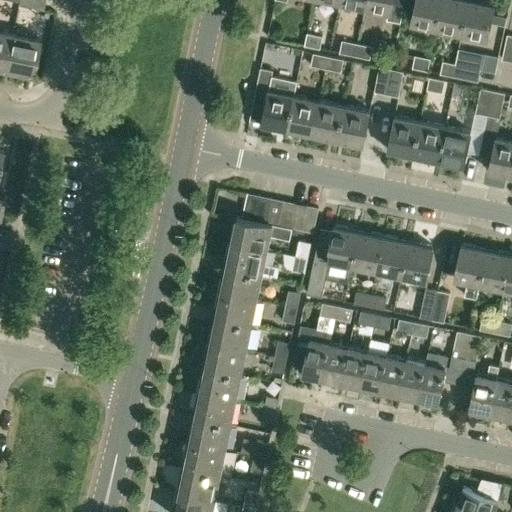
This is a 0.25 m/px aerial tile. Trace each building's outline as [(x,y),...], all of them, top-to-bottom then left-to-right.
[(366,0),(365,6),(388,11),(387,18),(401,21),(405,0),(366,0)] [(437,28),(442,0),(416,0),(411,22),(437,28)] [(462,33),(468,0),(442,0),(437,28),(462,33)] [(476,0),(468,0),(462,33),(488,38),(491,22),(492,15),(495,4),(476,0)] [(492,15),(491,22),(506,25),(506,23),(507,18),(492,15)] [(0,67),(5,68),(12,32),(0,29),(0,67)] [(31,74),(38,37),(12,32),(5,68),(31,74)] [(323,35),(308,32),(305,44),(320,48),(323,35)] [(511,60),(511,34),(508,34),(502,59),(511,60)] [(355,55),(357,43),(343,39),(340,52),(355,55)] [(357,43),(355,55),(370,58),(373,46),(357,43)] [(326,68),(329,56),(314,53),(311,65),(326,68)] [(431,58),(416,55),(413,67),(428,70),(431,58)] [(329,56),(326,68),(341,70),(344,58),(329,56)] [(453,75),(456,63),(444,60),(441,73),(453,75)] [(456,63),(453,75),(479,81),(481,69),(456,63)] [(387,94),(392,69),(380,66),(375,91),(387,94)] [(288,128),(295,94),(297,82),(272,76),(273,69),(261,67),(256,92),(268,94),(262,123),(288,128)] [(392,69),(387,94),(399,96),(404,71),(392,69)] [(429,76),(427,89),(442,92),(445,80),(429,76)] [(455,80),(450,104),(457,106),(462,82),(455,80)] [(488,115),(493,90),(481,88),(476,112),(488,115)] [(493,90),(488,115),(499,117),(500,117),(505,93),(493,90)] [(313,133),(320,99),(295,94),(288,128),(313,133)] [(338,138),(345,104),(320,99),(313,133),(338,138)] [(345,104),(338,138),(363,144),(370,109),(345,104)] [(414,154),(421,120),(395,115),(388,149),(414,154)] [(492,157),(496,136),(500,117),(499,117),(488,115),(480,155),(492,157)] [(439,159),(446,125),(421,120),(414,154),(439,159)] [(446,125),(439,159),(464,165),(471,130),(446,125)] [(511,174),(511,138),(496,136),(489,170),(511,174)] [(260,194),(249,192),(248,192),(243,216),(255,219),(260,194)] [(266,221),(272,197),(260,194),(255,219),(266,221)] [(278,224),(284,199),(272,197),(266,221),(278,224)] [(290,226),(295,202),(284,199),(278,224),(290,226)] [(302,229),(307,204),(295,202),(290,226),(302,229)] [(319,207),(307,204),(302,229),(314,231),(319,207)] [(290,226),(278,224),(266,221),(255,219),(243,216),(238,215),(236,223),(233,222),(229,240),(268,248),(271,235),(287,238),(290,226)] [(352,264),(360,230),(334,225),(332,236),(320,233),(308,292),(321,295),(329,259),(352,264)] [(0,245),(9,247),(13,231),(0,228),(0,245)] [(377,269),(384,235),(360,230),(352,264),(377,269)] [(402,274),(409,240),(384,235),(377,269),(402,274)] [(144,237),(136,236),(133,252),(141,254),(144,237)] [(296,254),(308,257),(312,242),(300,239),(296,254)] [(265,262),(268,248),(229,240),(225,258),(228,259),(227,266),(262,273),(277,276),(279,265),(265,262)] [(409,240),(402,274),(427,280),(434,245),(409,240)] [(477,297),(480,283),(487,248),(462,243),(455,277),(468,280),(465,294),(477,297)] [(505,288),(511,253),(487,248),(480,283),(505,288)] [(305,272),(308,257),(296,254),(293,269),(305,272)] [(257,298),(262,273),(227,266),(226,273),(222,272),(218,290),(257,298)] [(437,293),(438,290),(426,287),(420,316),(432,318),(437,293)] [(286,304),(298,307),(301,292),(289,289),(286,304)] [(252,323),(257,298),(218,290),(214,308),(218,309),(217,316),(252,323)] [(370,305),(372,293),(357,290),(354,302),(370,305)] [(437,293),(432,318),(444,321),(450,292),(438,290),(437,293)] [(372,293),(370,305),(385,308),(387,296),(372,293)] [(336,317),(338,305),(323,302),(321,314),(336,317)] [(295,322),(298,307),(286,304),(283,319),(295,322)] [(338,305),(336,317),(351,320),(353,308),(338,305)] [(374,325),(377,313),(361,310),(359,322),(374,325)] [(377,313),(374,325),(389,328),(392,316),(377,313)] [(247,348),(252,323),(217,316),(215,323),(212,322),(208,340),(247,348)] [(495,331),(498,319),(483,316),(480,328),(495,331)] [(412,333),(415,321),(400,318),(397,330),(412,333)] [(511,322),(498,319),(495,331),(510,334),(511,325),(511,322)] [(424,344),(426,336),(427,336),(430,324),(415,321),(412,333),(410,341),(424,344)] [(303,374),(323,378),(331,341),(333,330),(323,328),(300,324),(291,363),(305,366),(303,374)] [(464,357),(470,332),(458,330),(453,354),(464,357)] [(433,332),(430,344),(440,346),(443,334),(433,332)] [(470,332),(464,357),(476,359),(482,335),(470,332)] [(276,354),(287,357),(291,342),(279,339),(276,354)] [(242,373),(247,348),(208,340),(204,358),(208,359),(206,366),(242,373)] [(342,382),(350,345),(331,341),(323,378),(342,382)] [(361,386),(369,349),(350,345),(342,382),(361,386)] [(381,390),(388,353),(369,349),(361,386),(381,390)] [(400,394),(407,357),(388,353),(381,390),(400,394)] [(284,372),(287,357),(276,354),(272,369),(284,372)] [(419,398),(427,361),(407,357),(400,394),(419,398)] [(427,361),(419,398),(439,402),(446,365),(427,361)] [(490,413),(498,376),(500,365),(490,363),(488,374),(478,371),(470,408),(490,413)] [(236,398),(242,373),(206,366),(205,373),(201,372),(197,390),(236,398)] [(509,417),(511,402),(511,378),(498,376),(490,413),(509,417)] [(265,404),(277,407),(280,392),(268,389),(265,404)] [(231,423),(236,398),(197,390),(194,408),(197,409),(196,416),(231,423)] [(274,422),(277,407),(265,404),(262,419),(274,422)] [(226,448),(231,423),(196,416),(194,423),(191,422),(187,440),(226,448)] [(255,454),(266,457),(270,442),(258,439),(255,454)] [(221,473),(226,448),(187,440),(183,458),(187,459),(185,466),(221,473)] [(263,472),(266,457),(255,454),(251,469),(263,472)] [(215,498),(221,473),(185,466),(184,473),(180,472),(177,490),(215,498)] [(482,476),(477,490),(464,485),(457,504),(476,511),(504,511),(495,509),(499,499),(503,481),(482,476)] [(244,504),(256,507),(259,492),(247,489),(244,504)] [(212,511),(215,498),(177,490),(173,508),(176,509),(175,511),(212,511)]
